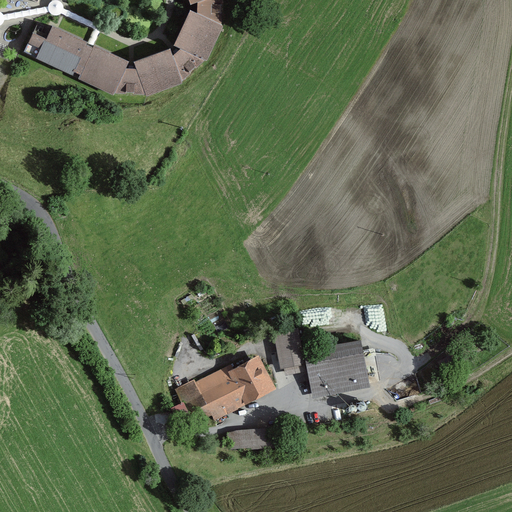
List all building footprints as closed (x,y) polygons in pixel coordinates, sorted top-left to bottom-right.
[(204,0),(197,3),(197,14),(220,24),(220,0),(204,0)] [(174,45),(180,49),(203,59),(205,60),(222,25),(220,24),(197,14),(190,10),(174,45)] [(114,93),(115,91),(126,68),(129,62),(94,45),(93,48),(86,45),(87,42),(52,26),(46,39),(39,36),(44,26),(38,23),(24,52),(72,74),(74,72),(80,75),(79,77),(114,93)] [(134,62),(136,69),(145,93),(145,95),(182,82),(181,80),(172,56),(170,49),(134,62)] [(180,49),(172,56),(181,80),(203,59),(180,49)] [(136,69),(126,68),(115,91),(145,93),(136,69)] [(277,331),(284,368),(305,364),(298,327),(277,331)] [(305,352),(312,391),(340,386),(341,391),(369,386),(361,341),(305,352)] [(202,393),(203,394),(183,404),(193,422),(212,412),(213,413),(250,394),(251,395),(269,386),(256,360),(235,371),(235,372),(230,375),(232,378),(202,393)] [(274,444),(272,429),(236,432),(228,433),(229,445),(254,443),(254,445),(274,444)]
